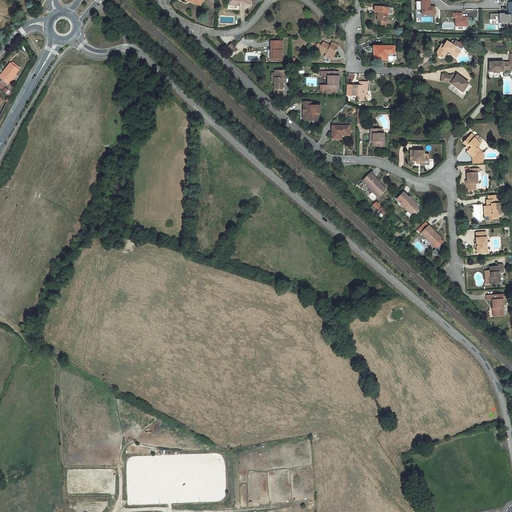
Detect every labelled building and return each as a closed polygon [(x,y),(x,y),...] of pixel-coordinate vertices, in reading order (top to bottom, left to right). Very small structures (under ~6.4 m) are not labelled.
[(436,15),(436,5),(431,5),(430,0),(421,0),(422,15),(436,15)] [(386,9),(378,8),(378,12),(377,21),(386,22),(387,13),(386,12),(386,9)] [(455,18),(455,27),(469,27),(469,16),(463,16),(463,12),(453,12),(453,18),(455,18)] [(500,23),(511,23),(511,14),(500,14),(500,23)] [(282,41),(271,41),(271,50),(272,50),(272,60),(282,60),(282,41)] [(460,50),(447,41),(444,46),(442,48),(440,47),(436,52),(437,55),(441,58),(444,57),(447,52),(452,55),(454,52),(458,54),(460,50)] [(339,46),(332,42),(330,46),(323,42),(322,45),(318,43),(316,48),(319,50),(319,51),(323,53),(324,52),(327,53),(325,56),(331,60),(339,46)] [(395,46),(373,46),(373,60),(387,60),(387,54),(394,54),(395,46)] [(503,62),(489,62),(489,72),(494,72),(494,73),(499,73),(499,72),(503,72),(503,71),(511,71),(511,70),(511,62),(511,63),(511,62),(510,62),(503,62)] [(10,63),(0,75),(0,78),(2,80),(7,84),(10,81),(15,74),(19,70),(18,70),(11,64),(10,63)] [(284,71),(274,71),(274,73),(274,83),(274,95),(282,95),(283,83),(283,78),(284,78),(284,71)] [(339,71),(321,71),(321,76),(327,76),(327,85),(321,85),(321,90),(326,90),(335,90),(335,85),(337,86),(337,76),(339,76),(339,71)] [(451,76),(442,75),(441,82),(449,83),(451,84),(462,92),(468,83),(457,75),(454,78),(451,76)] [(359,86),(352,85),(352,96),(358,96),(357,100),(366,101),(366,91),(367,91),(367,82),(359,82),(359,86)] [(311,102),(303,102),(303,110),(305,110),(305,115),(302,115),(302,119),(309,119),(311,121),(316,121),(318,119),(318,113),(320,113),(320,106),(311,106),(311,102)] [(350,126),(332,126),(332,139),(341,139),(341,135),(349,135),(350,126)] [(381,129),(370,129),(370,134),(373,134),(373,141),(375,141),(375,147),(383,147),(384,131),(381,131),(381,129)] [(473,164),(483,163),(482,153),(480,150),(478,152),(475,149),(477,147),(480,144),(477,141),(474,138),(473,139),(470,136),(463,142),(466,146),(468,144),(470,147),(468,149),(466,151),(472,157),(473,164)] [(414,151),(410,151),(409,162),(414,163),(414,162),(417,162),(420,162),(420,163),(420,165),(429,165),(429,155),(423,155),(423,152),(414,152),(414,151)] [(478,169),(470,169),(470,173),(466,174),(467,181),(465,181),(466,190),(475,189),(475,183),(477,183),(477,182),(477,173),(479,173),(478,169)] [(375,178),(370,173),(362,181),(378,197),(386,189),(380,184),(374,178),(375,178)] [(408,197),(403,192),(396,199),(408,211),(405,214),(409,218),(408,219),(411,221),(414,217),(413,216),(420,209),(416,206),(414,203),(415,202),(409,197),(408,197)] [(499,195),(488,196),(488,200),(488,206),(486,206),(484,206),(484,211),(485,211),(486,216),(489,216),(491,215),(492,219),(498,219),(498,215),(501,215),(500,199),(499,199),(499,195)] [(428,225),(421,233),(433,246),(440,239),(433,233),(434,232),(428,225)] [(484,232),(476,233),(476,238),(476,243),(476,247),(476,253),(486,252),(486,242),(488,242),(488,239),(486,239),(486,237),(484,238),(484,232)] [(498,266),(490,267),(490,273),(491,278),(488,278),(489,284),(500,283),(499,273),(503,273),(503,264),(498,264),(498,266)] [(492,300),(492,308),(494,308),(494,317),(503,316),(502,299),(508,299),(508,294),(492,295),(492,300)]
